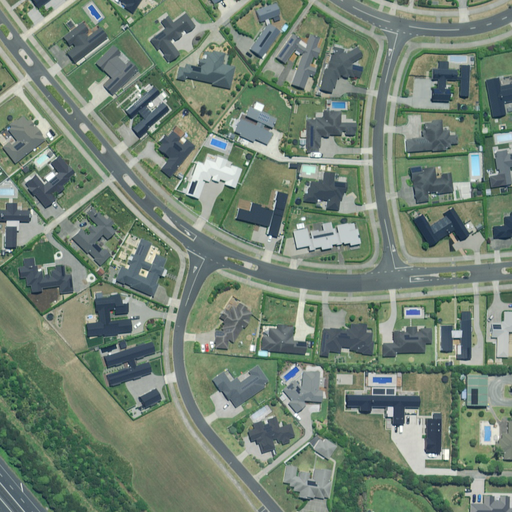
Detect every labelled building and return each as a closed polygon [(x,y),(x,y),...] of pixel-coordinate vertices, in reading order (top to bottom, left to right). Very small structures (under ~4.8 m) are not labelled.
[(30,0),(37,9),(48,0),(30,0)] [(124,8),(132,14),(141,0),(117,0),(118,0),(126,5),(124,8)] [(255,12),(259,23),(278,16),(274,5),(255,12)] [(165,29),(149,41),(156,50),(159,48),(164,55),(163,56),(168,64),(179,55),(169,41),(172,38),(175,42),(182,36),(179,33),(184,30),(186,33),(195,27),(185,14),(172,24),(167,17),(160,23),(165,29)] [(66,54),(74,64),(106,38),(99,28),(87,38),(84,34),(87,32),(81,24),(62,39),(68,46),(71,43),(75,47),(66,54)] [(249,50),(261,58),(279,33),(267,25),(249,50)] [(317,57),(319,50),(316,48),(319,39),(309,36),(304,50),(298,44),(300,41),(291,35),(275,58),(284,64),(294,49),(302,55),(291,83),(304,88),(309,73),(314,75),(317,65),(311,63),(313,56),(317,57)] [(362,56),(357,47),(345,54),(345,50),(333,47),(328,69),(325,68),(320,89),(332,92),(334,86),(335,86),(337,79),(338,79),(339,75),(348,77),(349,75),(360,78),(362,67),(351,65),(352,61),(362,56)] [(103,88),(111,96),(137,70),(128,62),(124,66),(115,58),(119,54),(112,48),(95,64),(111,80),(103,88)] [(178,68),(176,80),(184,81),(185,78),(211,83),(211,86),(229,89),(234,67),(222,65),(224,54),(212,52),(212,54),(203,52),(202,60),(199,60),(197,66),(201,67),(200,69),(185,65),(184,70),(178,68)] [(460,76),(456,75),(456,71),(433,70),(432,79),(438,79),(437,88),(433,88),(432,99),(449,100),(450,89),(445,89),(446,79),(454,80),(460,80),(459,95),(467,96),(469,65),(460,65),(460,76)] [(497,80),(485,82),(492,119),(505,116),(503,104),(511,102),(511,83),(511,84),(511,85),(499,88),(497,80)] [(131,130),(138,139),(147,131),(146,130),(168,111),(162,104),(150,114),(145,107),(158,95),(153,89),(124,113),(129,119),(137,113),(143,120),(131,130)] [(253,110),(248,108),(244,118),(257,124),(255,128),(239,120),(233,133),(239,136),(238,138),(252,144),(253,141),(266,146),(271,135),(261,131),(263,126),(271,130),(275,120),(260,113),(263,107),(255,104),(253,110)] [(307,120),(306,120),(305,153),(317,154),(318,145),(321,145),(321,138),(329,138),(329,136),(341,136),(341,132),(345,132),(345,136),(354,136),(354,124),(341,124),(341,111),(323,111),(323,117),(317,117),(317,120),(307,120)] [(3,145),(15,161),(45,138),(42,134),(42,133),(31,119),(28,121),(23,115),(17,119),(16,118),(10,123),(12,125),(8,128),(17,139),(12,143),(10,140),(3,145)] [(431,123),(424,123),(425,131),(422,131),(422,139),(405,140),(406,153),(447,150),(447,144),(458,143),(457,135),(450,136),(449,130),(442,131),(441,120),(431,120),(431,123)] [(160,170),(169,178),(194,148),(186,141),(181,146),(176,142),(179,139),(172,133),(167,139),(164,137),(159,143),(161,145),(156,151),(168,161),(160,170)] [(493,153),(498,187),(511,185),(509,168),(511,167),(511,154),(506,156),(506,151),(493,153)] [(36,173),(26,181),(29,186),(28,187),(34,194),(35,193),(46,205),(55,197),(52,193),(56,189),(57,192),(64,186),(62,184),(70,177),(69,176),(75,171),(69,164),(68,165),(59,154),(51,161),(59,171),(44,183),(36,173)] [(197,163),(185,195),(198,200),(204,182),(208,183),(210,177),(212,178),(211,181),(217,183),(218,180),(225,182),(223,186),(234,190),(241,171),(230,167),(229,169),(224,167),(226,162),(216,159),(214,165),(204,161),(203,165),(197,163)] [(422,170),(421,166),(410,169),(416,203),(429,200),(427,193),(438,191),(438,194),(454,191),(450,173),(442,174),(442,177),(436,178),(434,167),(422,170)] [(319,180),(319,182),(312,182),(312,186),(308,186),(308,193),(304,192),(304,202),(317,202),(317,200),(327,200),(326,209),(340,210),(340,199),(343,199),(343,192),(347,192),(347,182),(334,182),(334,173),(325,172),(324,180),(319,180)] [(266,236),(275,238),(286,196),(275,193),(270,212),(259,209),(259,208),(250,205),(248,213),(237,211),(235,219),(268,228),(266,236)] [(6,208),(0,208),(0,219),(6,219),(5,244),(16,245),(16,219),(29,219),(29,209),(17,209),(17,201),(7,201),(6,208)] [(469,234),(453,207),(442,214),(444,217),(429,226),(427,222),(430,220),(427,215),(424,217),(422,214),(413,220),(429,246),(454,230),(460,239),(469,234)] [(80,230),(71,239),(99,267),(109,257),(103,250),(102,252),(93,244),(102,236),(106,240),(114,233),(109,228),(112,226),(107,220),(105,221),(93,209),(86,216),(97,227),(94,229),(92,227),(86,232),(89,235),(87,237),(80,230)] [(511,212),(510,213),(510,216),(504,217),(505,225),(493,227),(494,238),(510,236),(511,235),(511,212)] [(359,246),(359,243),(357,232),(353,233),(351,224),(336,227),(337,235),(333,236),(331,224),(320,226),(321,231),(309,234),(311,240),(307,241),(305,231),(292,233),(295,250),(307,248),(308,253),(348,245),(348,248),(359,246)] [(126,265),(129,266),(127,271),(120,268),(114,281),(152,297),(157,285),(155,284),(157,278),(160,279),(163,272),(161,271),(165,261),(155,257),(151,266),(143,263),(150,245),(139,241),(133,256),(130,255),(126,265)] [(30,287),(31,295),(41,293),(41,289),(58,287),(59,294),(72,293),(70,276),(64,276),(63,268),(54,269),(55,272),(50,272),(50,279),(42,280),(41,272),(37,273),(36,268),(34,268),(33,260),(23,261),(23,268),(17,269),(19,279),(25,278),(26,287),(30,287)] [(85,325),(86,338),(130,333),(129,320),(109,322),(108,311),(114,310),(114,315),(126,314),(125,306),(120,307),(119,296),(109,297),(109,299),(93,301),(94,314),(97,313),(98,324),(85,325)] [(222,332),(214,332),(213,344),(214,344),(214,349),(227,350),(228,341),(232,344),(243,328),(244,329),(249,321),(247,320),(251,314),(238,305),(235,310),(231,308),(228,313),(224,311),(218,319),(224,322),(222,325),(224,326),(220,330),(222,332)] [(511,310),(504,310),(504,322),(492,322),(492,335),(492,336),(497,336),(497,356),(508,356),(509,330),(511,329),(511,310)] [(471,359),(471,312),(460,312),(460,331),(452,331),(452,326),(441,326),(441,351),(453,350),(452,337),(461,337),(461,345),(457,345),(457,359),(471,359)] [(262,338),(261,351),(305,355),(306,343),(291,342),(292,329),(285,328),(285,327),(276,326),(276,331),(269,330),(268,338),(262,338)] [(322,330),(319,357),(327,358),(327,352),(340,353),(340,347),(348,348),(348,351),(355,352),(355,354),(362,354),(362,355),(371,356),(373,343),(370,342),(371,335),(364,334),(365,327),(350,326),(349,333),(322,330)] [(381,345),(382,358),(395,358),(394,354),(431,353),(430,329),(416,330),(416,329),(406,329),(406,334),(392,334),(393,344),(381,345)] [(150,344),(103,359),(106,369),(127,363),(129,370),(105,378),(108,387),(150,374),(147,364),(134,368),(132,360),(153,354),(150,344)] [(229,400),(235,408),(263,388),(262,386),(267,383),(256,367),(247,373),(250,377),(240,384),(236,379),(229,383),(222,374),(210,382),(217,393),(220,391),(227,401),(229,400)] [(302,374),(301,390),(293,381),(282,391),(291,402),(287,405),(296,414),(305,406),(302,403),(303,403),(320,404),(321,393),(317,392),(319,374),(310,373),(310,375),(302,374)] [(486,403),(486,373),(467,373),(466,403),(486,403)] [(154,391),(138,399),(143,410),(160,402),(154,391)] [(417,398),(345,398),(345,409),(358,409),(358,414),(369,414),(369,409),(392,409),(391,427),(402,427),(403,409),(417,410),(417,398)] [(440,450),(440,417),(426,417),(426,450),(440,450)] [(253,431),(247,433),(250,443),(254,442),(255,446),(258,445),(261,454),(274,450),(271,441),(276,440),(277,443),(280,442),(282,445),(288,443),(287,440),(293,438),(289,426),(278,429),(275,418),(267,421),(268,425),(261,427),(260,423),(251,426),(253,431)] [(511,421),(508,421),(508,434),(502,434),(502,439),(499,439),(499,444),(495,444),(495,453),(504,453),(504,459),(511,459),(511,421)] [(319,442),(312,451),(327,461),(336,449),(324,441),(322,444),(319,442)] [(329,483),(330,473),(314,470),(312,481),(308,481),(309,476),(299,474),(298,479),(294,479),(296,467),(286,465),(283,484),(289,485),(288,488),(293,489),(292,493),(298,494),(298,499),(312,501),(313,497),(328,500),(331,483),(329,483)] [(470,503),(469,511),(511,511),(511,507),(509,507),(509,496),(500,496),(500,500),(494,500),(494,495),(484,495),(484,503),(470,503)]
